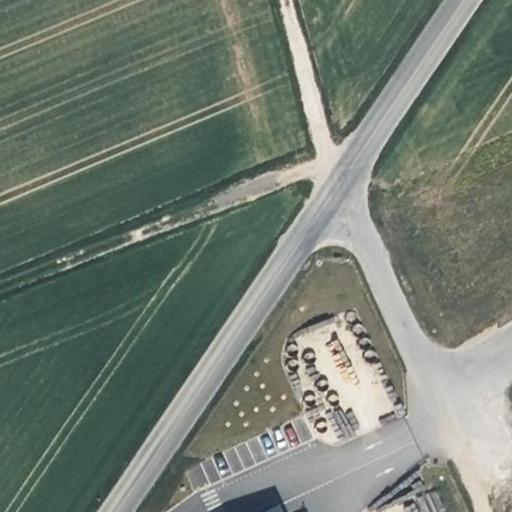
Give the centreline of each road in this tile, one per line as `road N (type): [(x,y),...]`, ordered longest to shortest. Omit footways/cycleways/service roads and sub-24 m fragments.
road 1 (track): [(0,286),(308,169),(340,186),(286,0)]
road 2 (tertiary): [(340,186),(116,511)]
road 3 (unclassified): [(448,428),(340,186)]
road 4 (tertiary): [(465,0),(340,186)]
